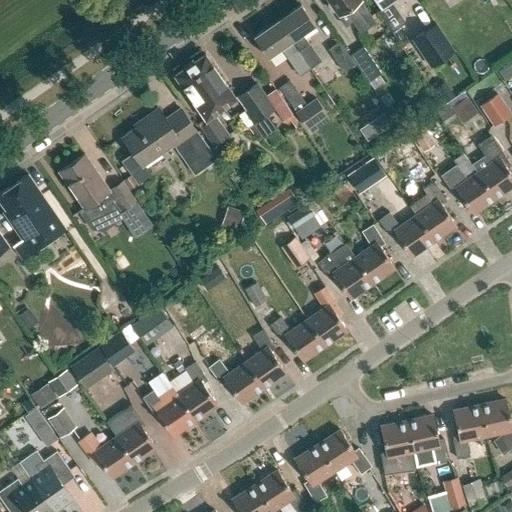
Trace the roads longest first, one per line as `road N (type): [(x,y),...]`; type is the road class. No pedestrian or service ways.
road 1 (tertiary): [(0,155),(223,0)]
road 2 (residential): [(135,511),(342,378)]
road 3 (residential): [(342,378),(511,263)]
road 4 (residential): [(342,378),(364,404),(379,405),(511,376)]
